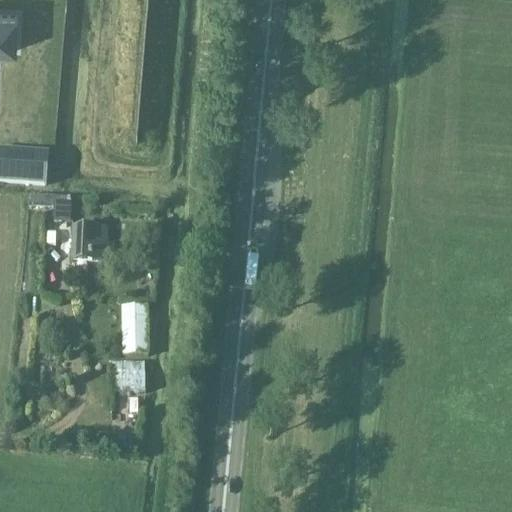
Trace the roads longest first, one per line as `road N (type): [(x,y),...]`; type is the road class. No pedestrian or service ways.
road 1 (primary): [(223,511),(272,0)]
road 2 (track): [(0,441),(72,422),(84,391),(65,275)]
